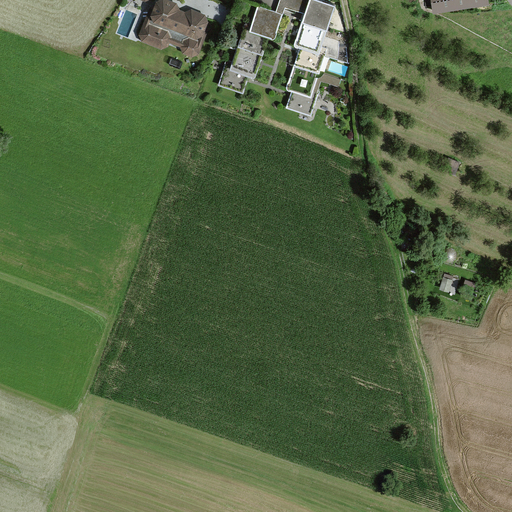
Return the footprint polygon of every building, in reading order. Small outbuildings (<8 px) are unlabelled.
[(210,14),(163,0),(156,0),(144,41),(197,57),(210,14)] [(335,3),(325,0),(310,0),(307,8),(330,16),(335,3)] [(486,0),(433,0),(435,8),(488,4),(486,0)] [(246,22),(239,44),(262,52),(268,35),(275,37),(283,13),(258,5),(252,24),(246,22)] [(330,16),(307,8),(303,21),(326,29),(330,16)] [(326,29),(303,21),(295,43),(302,45),(318,51),(320,45),(326,29)] [(255,75),(262,52),(239,44),(233,63),(226,61),(219,84),(242,92),(248,73),(255,75)] [(327,47),(320,45),(318,51),(302,45),(296,63),(319,71),(327,47)] [(313,89),(319,71),(296,63),(288,87),(294,89),(288,108),(309,115),(318,91),(313,89)]
